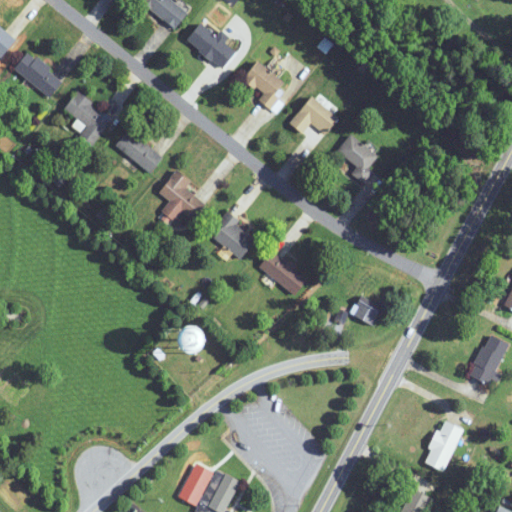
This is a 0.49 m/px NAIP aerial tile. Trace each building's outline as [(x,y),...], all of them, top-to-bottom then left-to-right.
[(141,0),(175,30),(189,15),(172,0),(141,0)] [(188,41),(224,70),(237,53),(225,43),(230,37),(222,31),(218,36),(202,23),(188,41)] [(16,42),(0,27),(0,58),(0,59),(16,42)] [(48,99),(64,83),(33,51),(17,67),(48,99)] [(261,100),(270,108),(289,86),(260,61),(245,78),(265,96),(261,100)] [(79,138),(92,147),(113,117),(77,93),(65,111),(87,126),(79,138)] [(313,123),(327,135),(341,119),(315,96),(291,123),(304,134),(313,123)] [(116,145),(151,174),(163,158),(128,130),(116,145)] [(353,174),(363,182),(382,159),(352,134),(339,150),(358,167),(353,174)] [(162,212),(175,222),(183,211),(194,219),(206,204),(186,189),(193,180),(177,169),(160,193),(171,201),(162,212)] [(224,227),(215,238),(242,259),(258,238),(227,213),(219,223),(224,227)] [(310,279),(274,249),(260,266),(296,295),(310,279)] [(374,325),(384,307),(363,294),(352,312),(374,325)] [(471,374),(492,385),(511,344),(490,334),(471,374)] [(445,472),(464,429),(444,421),(425,463),(445,472)] [(227,511),(242,480),(216,468),(196,511),(227,511)] [(401,511),(424,511),(432,496),(411,488),(401,511)]
